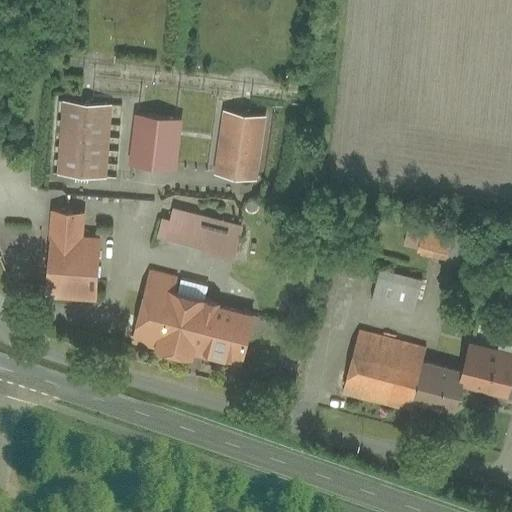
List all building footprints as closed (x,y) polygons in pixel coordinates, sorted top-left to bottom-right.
[(111,103),(61,99),(55,174),(106,178),(111,103)] [(265,115),(221,109),(212,174),(257,180),(265,115)] [(176,171),(182,116),(132,111),(126,165),(176,171)] [(243,224),(172,207),(169,219),(160,217),(156,236),(204,248),(203,254),(233,261),(243,224)] [(104,236),(85,234),(86,210),(55,208),(50,296),(100,299),(104,236)] [(444,261),(453,224),(423,217),(414,253),(444,261)] [(421,279),(378,267),(368,302),(412,313),(421,279)] [(226,301),(178,289),(181,277),(149,269),(131,343),(195,358),(197,352),(244,363),(256,312),(225,305),(226,301)] [(425,347),(358,329),(341,395),(405,412),(408,400),(451,412),(458,385),(462,369),(422,359),(425,347)] [(511,351),(470,340),(462,369),(458,385),(507,398),(511,377),(511,351)]
